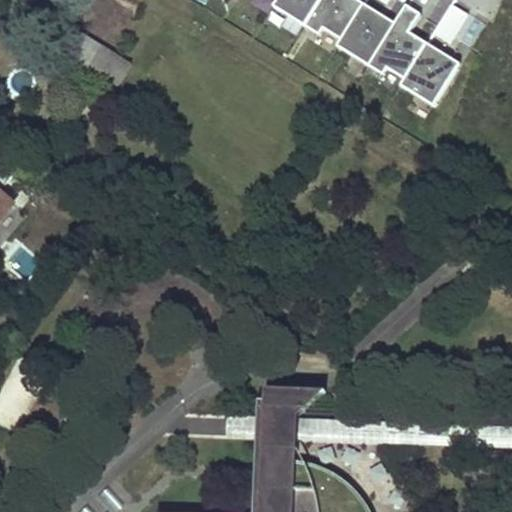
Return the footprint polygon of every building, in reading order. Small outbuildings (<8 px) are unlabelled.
[(276,0),(280,2),(276,9),(322,37),(326,31),(344,42),(340,48),(386,77),(390,70),(408,81),(404,88),(437,108),(460,70),(411,40),(414,35),(425,17),(410,8),(398,26),(396,30),(346,0),(276,0)] [(356,0),(346,0),(396,30),(398,26),(356,0)] [(455,6),(437,35),(452,44),(470,16),(455,6)] [(65,24),(46,52),(99,83),(111,64),(116,57),(65,24)] [(414,35),(411,40),(460,70),(463,66),(414,35)] [(99,83),(114,92),(125,73),(111,64),(99,83)] [(0,190),(1,191),(14,176),(0,164),(0,190)] [(1,191),(0,190),(0,249),(29,213),(1,191)] [(269,511),(270,511),(280,511),(282,471),(284,471),(284,468),(285,440),(286,430),(295,421),(325,393),(265,390),(264,420),(263,439),(259,511),(269,511)] [(264,420),(235,418),(234,430),(234,437),(263,439),(264,420)] [(284,468),(284,471),(288,471),(292,472),(295,473),(299,474),(302,475),(306,477),(309,478),(312,480),(316,481),(319,483),(322,485),(325,487),(328,490),(330,492),(333,494),(336,497),(338,499),(341,502),(343,505),(345,508),(347,511),(363,511),(362,510),(360,507),(357,504),(355,501),(352,498),(350,495),(347,492),(344,490),(341,487),(338,485),(334,483),(331,481),(327,479),(324,477),(320,476),(317,474),(313,473),(309,472),(306,471),(302,470),(298,469),(294,469),(290,468),(286,468),(284,468)] [(347,511),(345,508),(343,505),(341,502),(338,499),(336,497),(333,494),(330,492),(328,490),(325,487),(322,485),(319,483),(316,481),(312,480),(309,478),(306,477),(302,475),(299,474),(295,473),(292,472),(288,471),(284,471),(282,471),(280,511),(270,511),(269,511),(347,511)]
